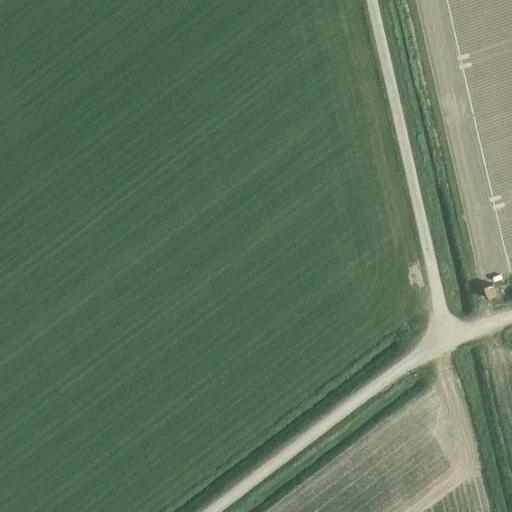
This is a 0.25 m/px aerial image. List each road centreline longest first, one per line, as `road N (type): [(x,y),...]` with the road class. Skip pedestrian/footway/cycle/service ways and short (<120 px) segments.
road 1 (unclassified): [(446,337),(368,0)]
road 2 (unclassified): [(212,511),(446,337)]
road 3 (track): [(484,323),(511,442)]
